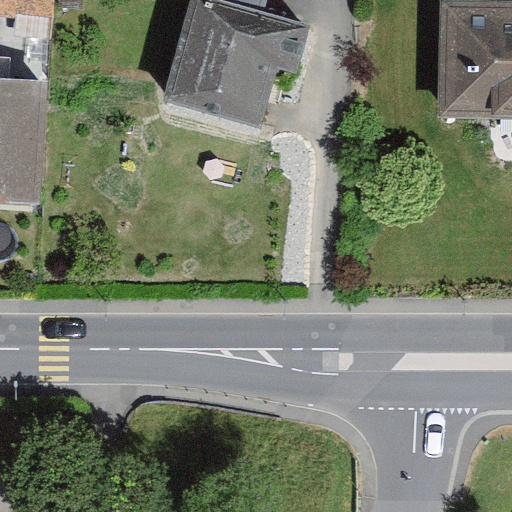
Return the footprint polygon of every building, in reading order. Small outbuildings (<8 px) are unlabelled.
[(0,0),(0,20),(43,25),(45,0),(0,0)] [(202,0),(174,0),(143,111),(237,138),(256,74),(281,81),(297,27),(254,15),(202,0)] [(258,0),(202,0),(254,15),(258,0)] [(511,14),(433,13),(431,127),(511,128),(511,14)] [(0,220),(28,221),(35,92),(0,90),(0,220)]
